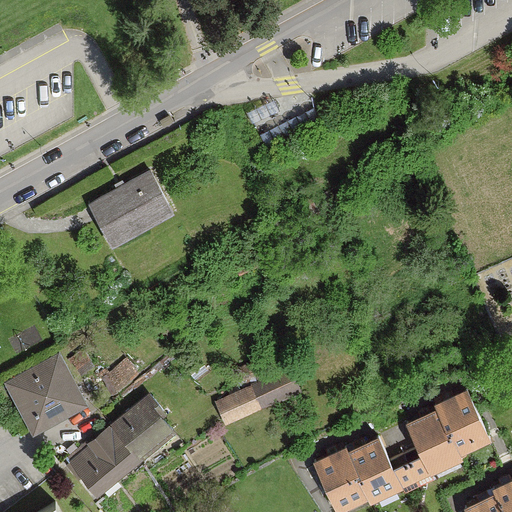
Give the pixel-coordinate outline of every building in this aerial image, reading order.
[(146,169),(88,200),(111,244),(170,213),(146,169)] [(293,208),(282,214),(288,224),(298,218),(293,208)] [(227,258),(214,265),(217,271),(230,263),(232,268),(260,252),(252,238),(224,254),(227,258)] [(76,343),(68,348),(72,354),(80,349),(76,343)] [(87,353),(75,360),(80,368),(92,362),(87,353)] [(273,355),(225,377),(229,386),(278,363),(273,355)] [(29,367),(4,381),(33,431),(85,401),(59,356),(32,371),(29,367)] [(128,356),(100,378),(110,391),(138,369),(128,356)] [(189,368),(195,376),(210,366),(204,358),(189,368)] [(294,369),(218,403),(226,420),(301,386),(294,369)] [(433,399),(436,405),(459,453),(494,436),(469,383),(456,389),(453,383),(442,388),(445,394),(433,399)] [(68,456),(98,493),(174,430),(157,411),(160,408),(143,388),(104,420),(107,423),(68,456)] [(426,409),(423,403),(414,408),(417,413),(407,418),(421,448),(406,456),(417,480),(432,473),(429,467),(459,453),(436,405),(426,409)] [(360,441),(348,447),(371,495),(398,483),(400,488),(417,480),(406,456),(395,461),(381,431),(372,435),(369,429),(357,435),(360,441)] [(324,452),(314,457),(339,510),(371,495),(348,447),(346,442),(336,447),(333,441),(322,446),(324,452)] [(493,482),(496,487),(507,511),(511,511),(511,470),(511,468),(501,473),(503,477),(493,482)] [(475,497),(463,503),(467,511),(507,511),(496,487),(486,492),(483,486),(472,491),(475,497)] [(64,511),(55,496),(26,511),(64,511)]
